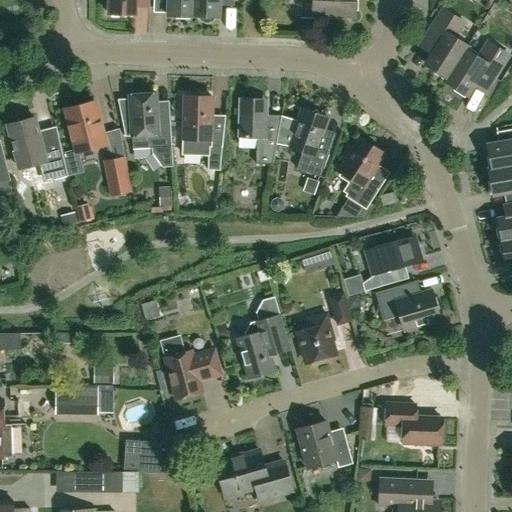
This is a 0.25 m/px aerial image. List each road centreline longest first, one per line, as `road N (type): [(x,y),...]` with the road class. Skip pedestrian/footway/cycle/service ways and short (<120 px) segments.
road 1 (residential): [(70,59),(304,62),(365,89)]
road 2 (residential): [(194,430),(427,364),(476,363)]
road 3 (residential): [(365,89),(424,141),(441,173),(480,315)]
road 4 (residential): [(476,363),(474,511)]
